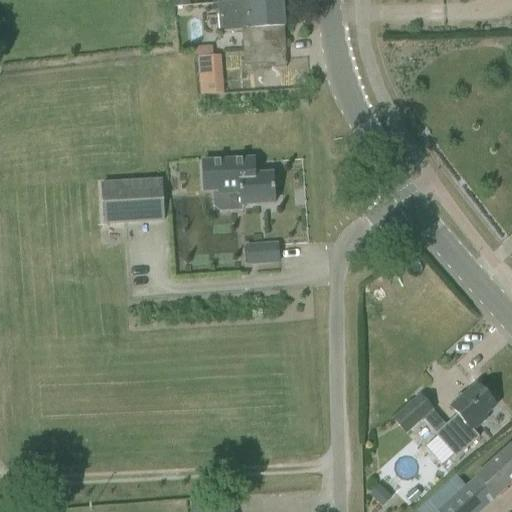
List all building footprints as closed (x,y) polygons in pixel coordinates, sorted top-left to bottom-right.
[(247,30),(251,56),(286,54),(282,0),(248,2),(217,4),(220,32),(247,30)] [(198,58),(201,96),(223,95),(220,57),(213,58),(212,48),(192,49),(193,59),(198,58)] [(273,175),(254,176),(254,161),(201,164),(203,194),(213,194),(213,197),(240,196),(241,206),(275,204),(273,175)] [(100,185),(103,227),(165,223),(162,181),(100,185)] [(246,248),(247,264),(279,262),(278,245),(246,248)] [(437,438),(425,448),(442,467),(454,457),(455,459),(479,439),(472,431),(486,419),(483,417),(496,406),(484,394),(478,386),(465,397),(460,396),(453,402),(454,407),(450,410),(456,417),(435,436),(437,438)] [(420,397),(392,422),(404,435),(432,410),(420,397)] [(465,487),(437,511),(479,511),(495,498),(511,482),(511,447),(511,446),(465,487)] [(410,504),(420,495),(415,490),(405,498),(410,504)] [(191,500),(191,511),(233,511),(234,511),(223,511),(209,511),(209,499),(191,500)]
